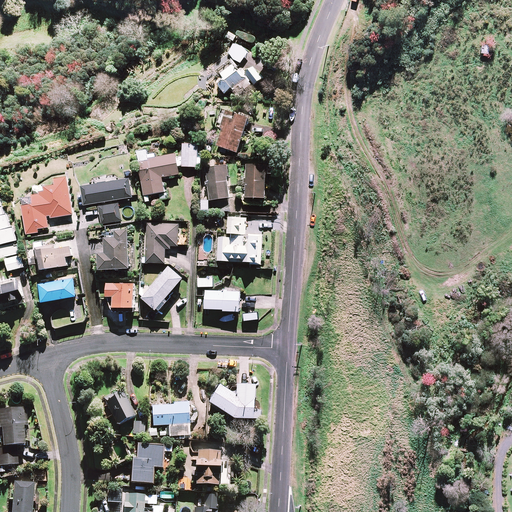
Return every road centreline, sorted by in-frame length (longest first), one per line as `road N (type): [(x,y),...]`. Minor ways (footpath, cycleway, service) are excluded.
road 1 (track): [(511,236),(440,284),(404,258),(357,117),(356,17),(343,0)]
road 2 (residential): [(286,348),(308,84),(334,0)]
road 3 (residential): [(286,348),(108,342),(43,358)]
road 4 (residential): [(278,511),(286,348)]
road 5 (residential): [(67,511),(70,458),(43,358)]
road 6 (unknown): [(73,226),(95,345)]
